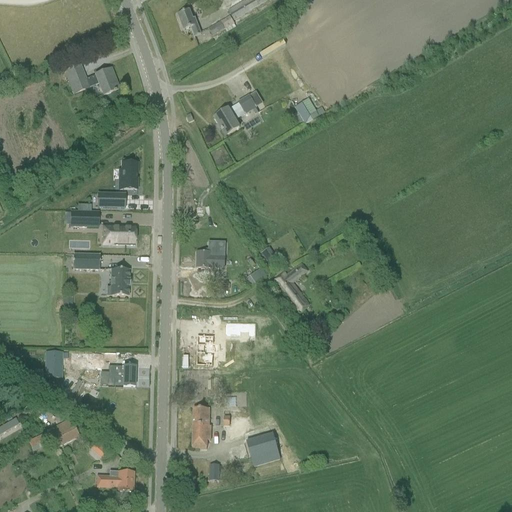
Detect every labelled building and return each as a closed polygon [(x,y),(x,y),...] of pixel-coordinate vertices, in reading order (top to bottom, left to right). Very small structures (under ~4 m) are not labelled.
[(248,0),(228,12),(234,22),(270,0),(248,0)] [(189,11),(187,12),(177,16),(184,32),(191,29),(194,38),(201,36),(194,19),(192,20),(189,11)] [(230,18),(208,30),(212,37),(221,32),(223,36),(226,34),(226,33),(235,28),(230,18)] [(110,71),(101,74),(85,81),(79,67),(64,73),(73,95),(98,86),(103,97),(118,91),(110,71)] [(228,110),(214,119),(222,132),(223,131),(226,137),(235,132),(239,129),(232,118),(243,112),(245,116),(251,112),(255,110),(255,109),(248,98),(238,104),(239,105),(228,111),(228,110)] [(312,122),(302,106),(295,110),(305,126),(312,122)] [(119,180),(119,191),(136,192),(136,166),(135,166),(135,162),(127,162),(127,166),(121,166),(121,172),(121,180),(119,180)] [(97,196),(97,209),(124,210),(124,197),(97,196)] [(69,214),(69,229),(86,229),(86,214),(69,214)] [(57,246),(58,216),(33,215),(32,229),(9,228),(9,245),(57,246)] [(103,237),(103,247),(111,247),(134,247),(135,230),(103,229),(103,237)] [(197,253),(196,269),(211,270),(211,269),(224,269),(225,258),(225,244),(208,244),(208,251),(208,254),(205,254),(197,253)] [(99,257),(72,256),(72,271),(99,272),(99,257)] [(277,280),(275,282),(300,315),(310,307),(292,285),(308,273),(301,264),(286,276),(284,275),(277,280)] [(251,288),(266,278),(260,269),(258,271),(245,280),(251,288)] [(128,272),(107,272),(110,272),(110,289),(106,289),(106,298),(128,299),(128,288),(129,288),(129,282),(128,282),(128,272)] [(211,283),(211,292),(227,292),(227,284),(211,283)] [(260,326),(231,326),(231,338),(245,338),(245,333),(254,334),(254,338),(260,338),(260,326)] [(219,335),(203,335),(203,365),(219,365),(219,355),(224,355),(224,342),(219,342),(219,335)] [(228,340),(225,407),(242,407),(244,340),(228,340)] [(263,398),(281,397),(278,345),(258,346),(259,366),(250,366),(251,381),(261,380),(263,398)] [(100,362),(105,362),(115,362),(115,355),(70,354),(70,370),(100,371),(100,362)] [(61,361),(61,355),(45,355),(45,370),(50,370),(50,380),(60,380),(61,361)] [(108,368),(108,376),(108,388),(115,388),(115,393),(122,393),(122,389),(134,389),(135,369),(123,368),(123,369),(108,368)] [(267,405),(271,424),(325,413),(321,394),(267,405)] [(253,402),(251,409),(262,412),(264,404),(253,402)] [(192,450),(202,451),(207,451),(207,442),(210,442),(211,427),(209,427),(209,410),(193,410),(192,450)] [(295,423),(299,438),(332,430),(328,414),(295,423)] [(1,428),(0,428),(0,435),(18,426),(15,420),(1,428)] [(45,433),(45,434),(26,443),(32,454),(50,444),(53,450),(79,438),(69,421),(45,433)] [(272,435),(246,443),(253,469),(280,461),(272,435)] [(107,451),(97,443),(90,450),(100,459),(107,451)] [(209,467),(209,482),(219,483),(219,467),(209,467)] [(96,489),(105,490),(117,490),(117,493),(132,494),(133,474),(118,474),(118,479),(96,478),(96,489)] [(67,511),(75,508),(67,493),(54,499),(61,511),(67,511)]
